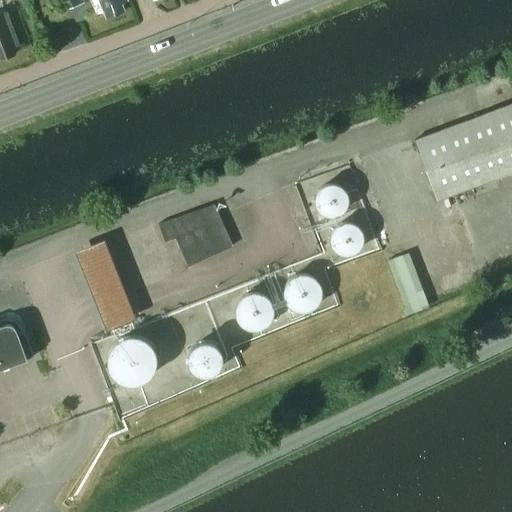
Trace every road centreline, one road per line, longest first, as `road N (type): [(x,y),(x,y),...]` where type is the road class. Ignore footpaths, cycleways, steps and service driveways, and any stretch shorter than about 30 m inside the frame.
road 1 (residential): [(142,511),(511,338)]
road 2 (primary): [(0,121),(313,0)]
road 3 (primary): [(273,0),(0,105)]
road 4 (residential): [(0,84),(219,0)]
